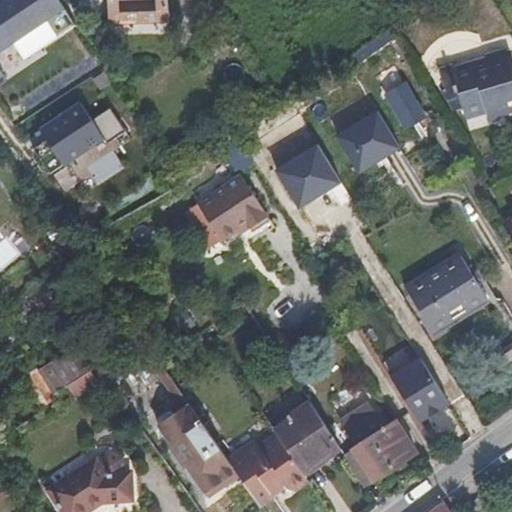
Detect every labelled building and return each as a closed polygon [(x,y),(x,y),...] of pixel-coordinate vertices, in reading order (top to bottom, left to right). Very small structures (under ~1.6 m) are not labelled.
[(0,0),(0,51),(64,11),(56,0),(0,0)] [(167,0),(109,0),(111,19),(168,18),(167,0)] [(502,112),(511,109),(511,52),(511,53),(509,54),(507,49),(486,56),(487,60),(452,70),(456,84),(445,88),(445,90),(442,92),(453,111),(463,108),(466,116),(486,110),(486,108),(500,104),(502,112)] [(438,68),(445,88),(456,84),(452,70),(450,64),(438,68)] [(425,117),(405,83),(387,93),(406,128),(425,117)] [(90,121),(80,104),(38,131),(62,169),(104,141),(90,121)] [(502,112),(500,104),(486,108),(486,110),(490,123),(504,119),(502,112)] [(90,121),(104,141),(124,128),(110,107),(90,121)] [(399,147),(377,109),(335,134),(357,171),(399,147)] [(340,180),(317,143),(274,170),(298,207),(340,180)] [(189,216),(209,247),(221,239),(222,241),(248,224),(253,232),(272,220),(242,175),(198,203),(201,208),(189,216)] [(91,272),(73,246),(72,247),(44,274),(61,296),(91,272)] [(486,297),(461,254),(407,289),(433,331),(486,297)] [(61,296),(44,274),(9,307),(28,331),(65,300),(61,296)] [(168,321),(178,336),(194,326),(183,311),(168,321)] [(0,353),(24,334),(7,314),(0,319),(0,353)] [(167,373),(146,343),(123,360),(143,390),(167,373)] [(300,386),(318,374),(299,344),(280,356),(300,386)] [(74,347),(38,370),(53,394),(67,385),(88,371),(74,347)] [(451,406),(421,357),(392,374),(421,424),(451,406)] [(38,370),(37,368),(22,378),(40,408),(55,398),(53,394),(38,370)] [(301,469),(338,444),(310,401),(288,416),(290,419),(275,429),(301,469)] [(224,486),(239,475),(228,459),(190,405),(159,426),(172,445),(175,443),(189,463),(186,465),(203,489),(219,478),(224,486)] [(418,452),(398,421),(352,450),(372,482),(418,452)] [(296,492),(309,481),(305,474),(301,469),(277,434),(258,446),(254,440),(228,459),(239,475),(260,507),(275,496),(273,493),(284,485),(287,488),(296,492)] [(189,463),(175,443),(172,445),(186,465),(189,463)] [(342,449),(338,444),(301,469),(305,474),(342,449)] [(106,473),(126,472),(124,457),(110,450),(97,459),(106,473)] [(372,482),(352,450),(346,455),(343,456),(364,487),(372,482)] [(106,473),(97,459),(48,490),(62,511),(86,511),(103,502),(133,500),(131,472),(126,472),(106,473)] [(208,497),(224,486),(219,478),(203,489),(208,497)] [(287,488),(284,485),(273,493),(275,496),(287,488)] [(431,511),(451,511),(445,502),(431,511)]
